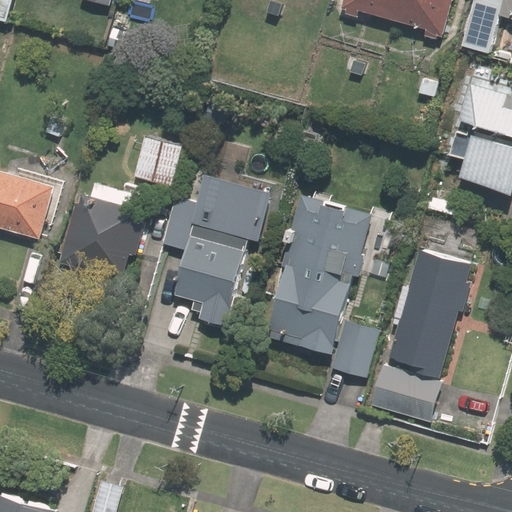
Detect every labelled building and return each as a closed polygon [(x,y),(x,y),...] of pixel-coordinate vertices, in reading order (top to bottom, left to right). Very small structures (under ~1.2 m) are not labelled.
[(0,0),(0,23),(6,25),(12,0),(0,0)] [(343,0),(340,10),(346,12),(345,15),(358,18),(359,12),(426,31),(425,36),(437,40),(438,37),(442,38),(452,0),(343,0)] [(511,0),(499,0),(496,15),(511,19),(511,0)] [(144,37),(112,27),(106,48),(138,58),(144,37)] [(372,61),(353,54),(345,76),(365,82),(372,61)] [(511,97),(470,85),(459,123),(511,138),(511,97)] [(147,136),(136,178),(173,188),(184,146),(147,136)] [(511,198),(511,195),(511,149),(471,138),(458,183),(511,198)] [(211,177),(218,153),(198,148),(192,172),(211,177)] [(0,173),(0,229),(40,240),(54,188),(0,173)] [(191,241),(176,298),(203,305),(201,314),(229,321),(253,228),(265,231),(276,188),(215,173),(207,202),(180,195),(169,236),(191,241)] [(79,195),(61,265),(126,282),(145,212),(79,195)] [(271,321),(266,339),(332,356),(338,335),(339,335),(372,214),(301,195),(268,321),(271,321)] [(392,366),(441,380),(459,312),(464,314),(472,283),(468,282),(473,266),(419,251),(409,287),(404,286),(393,324),(398,326),(388,360),(393,361),(392,366)] [(368,380),(382,329),(347,320),(333,371),(368,380)] [(384,366),(372,406),(432,423),(444,384),(384,366)] [(93,511),(116,511),(124,487),(102,481),(93,511)] [(54,511),(55,511),(0,495),(0,511),(54,511)]
